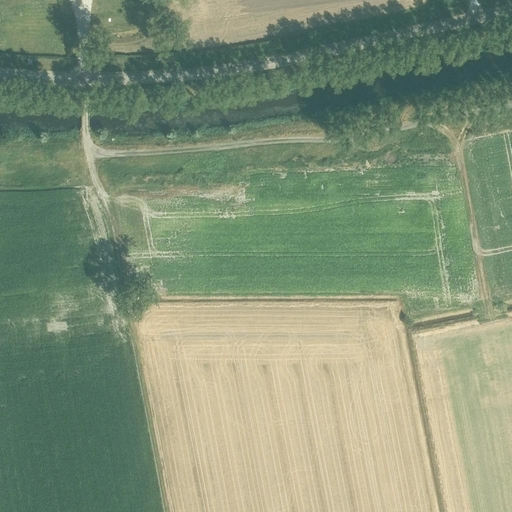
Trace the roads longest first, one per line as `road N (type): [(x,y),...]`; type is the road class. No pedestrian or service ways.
road 1 (track): [(170,511),(110,200),(90,149),(134,153),(348,133),(511,101)]
road 2 (tertiary): [(84,76),(273,58),(511,10)]
